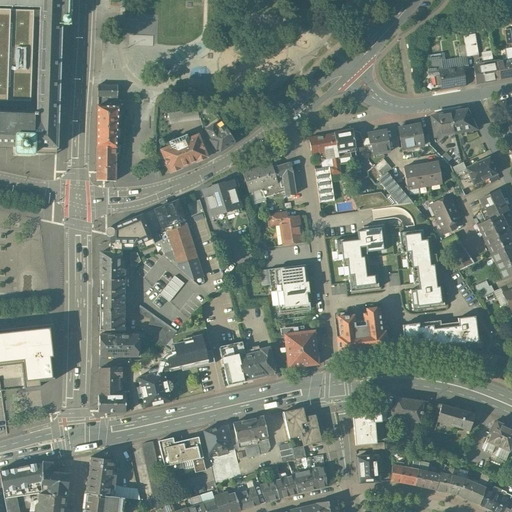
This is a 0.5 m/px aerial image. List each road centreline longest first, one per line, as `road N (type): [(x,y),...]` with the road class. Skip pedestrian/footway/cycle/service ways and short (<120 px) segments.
road 1 (secondary): [(79,442),(335,388)]
road 2 (secondary): [(333,376),(79,431)]
road 3 (residential): [(285,122),(303,150),(331,363)]
road 4 (secondary): [(79,198),(79,431)]
road 5 (tertiary): [(285,122),(190,179),(140,194),(79,198)]
road 6 (secondary): [(86,0),(79,198)]
road 7 (secondary): [(511,399),(423,371),(333,376)]
road 8 (secondary): [(335,388),(413,384),(511,414)]
road 9 (residential): [(478,511),(433,495),(348,489)]
